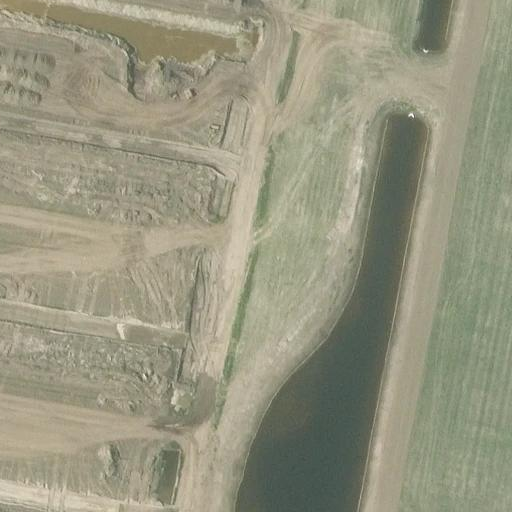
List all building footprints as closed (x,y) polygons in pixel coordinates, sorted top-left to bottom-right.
[(70,62),(61,76),(97,97),(105,83),(70,62)] [(61,76),(53,89),(89,110),(97,97),(61,76)] [(53,89),(46,102),(81,123),(89,110),(53,89)] [(46,102),(38,115),(73,136),(81,123),(46,102)] [(199,201),(191,228),(269,250),(276,222),(279,223),(298,152),(296,152),(304,124),(226,102),(219,130),(216,129),(197,200),(199,201)] [(38,115),(30,129),(56,145),(65,150),(73,136),(38,115)] [(23,125),(5,154),(9,156),(39,174),(56,145),(30,129),(23,125)] [(9,156),(1,169),(34,189),(42,176),(39,174),(9,156)] [(1,169),(0,170),(0,186),(27,202),(34,189),(1,169)] [(0,186),(0,204),(19,215),(27,202),(0,186)] [(0,204),(0,223),(10,229),(19,215),(0,204)] [(106,234),(58,316),(83,331),(82,333),(132,362),(134,360),(159,375),(206,293),(181,278),(183,276),(132,247),(131,249),(106,234)] [(12,451),(9,511),(107,511),(111,456),(108,456),(110,427),(30,423),(28,452),(12,451)]
